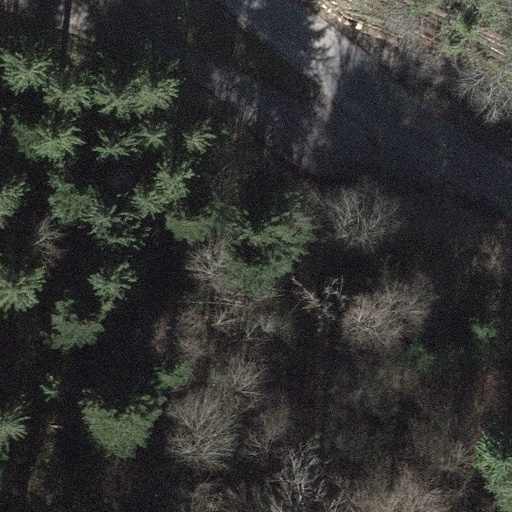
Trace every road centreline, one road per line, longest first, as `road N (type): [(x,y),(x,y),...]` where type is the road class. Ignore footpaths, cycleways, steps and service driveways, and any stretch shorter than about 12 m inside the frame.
road 1 (unclassified): [(21,0),(318,131),(388,133),(418,122)]
road 2 (track): [(302,33),(392,45),(511,88)]
road 3 (tertiary): [(418,122),(266,0)]
